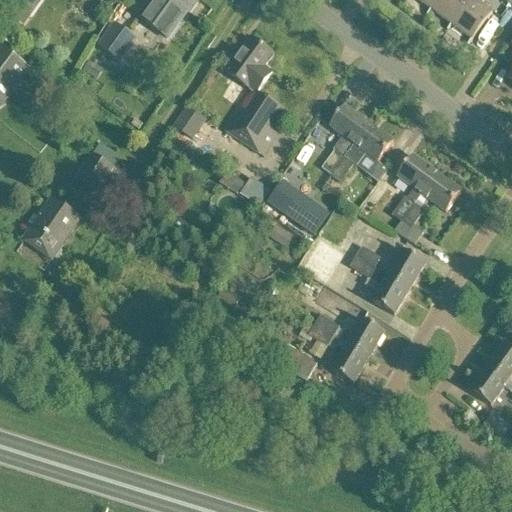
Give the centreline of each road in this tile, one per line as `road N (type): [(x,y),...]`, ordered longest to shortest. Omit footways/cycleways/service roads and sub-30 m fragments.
road 1 (unclassified): [(511,158),(295,0)]
road 2 (trunk): [(195,511),(0,451)]
road 3 (residential): [(435,321),(459,338),(464,360),(428,408),(402,401),(396,385)]
road 4 (residential): [(435,321),(511,198)]
